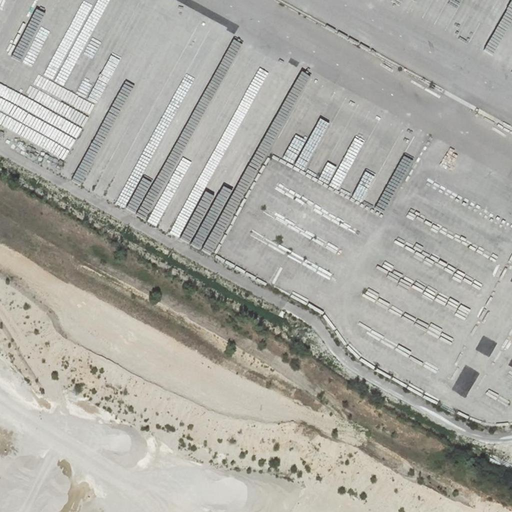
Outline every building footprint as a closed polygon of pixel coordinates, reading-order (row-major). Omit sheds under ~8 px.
[(62,99),(65,91),(49,83),(45,91),(62,99)] [(90,114),(94,105),(72,94),(67,104),(90,114)] [(85,125),(78,141),(49,129),(44,138),(71,150),(60,175),(91,188),(110,196),(107,109),(98,130),(85,125)] [(85,127),(88,116),(74,112),(71,123),(85,127)] [(206,240),(230,192),(220,187),(189,246),(209,256),(215,245),(206,240)] [(146,218),(150,210),(140,206),(136,213),(146,218)]
